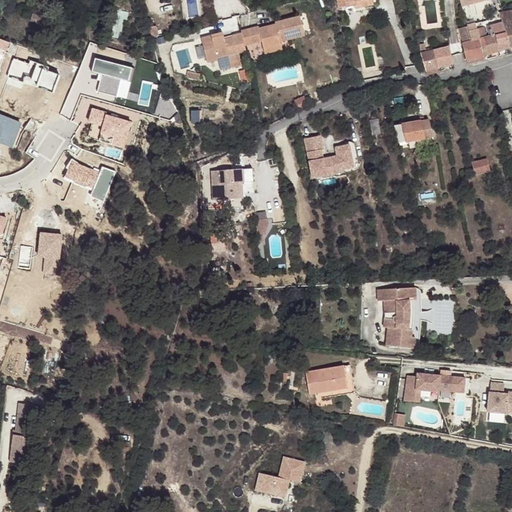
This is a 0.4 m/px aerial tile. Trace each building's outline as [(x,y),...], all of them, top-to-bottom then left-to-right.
[(347,8),(356,6),(362,5),(361,2),(368,0),(336,0),(338,8),(347,7),(347,8)] [(362,5),(356,6),(356,9),(373,6),(372,0),(368,0),(361,2),(362,5)] [(511,8),(501,11),(503,21),(511,46),(511,8)] [(261,26),(250,28),(254,43),(264,40),(266,46),(284,42),(283,40),(307,34),(303,16),(278,23),(278,24),(279,29),(272,30),(271,25),(262,28),(261,26)] [(491,25),(493,36),(495,35),(499,50),(511,46),(503,21),(491,25)] [(464,43),(469,41),(469,40),(467,32),(469,31),(468,27),(461,29),(464,43)] [(244,34),(247,45),(254,43),(250,28),(244,30),(244,34)] [(469,31),(467,32),(469,40),(469,41),(472,41),(476,57),(477,62),(480,61),(487,59),(486,54),(481,38),(480,33),(479,28),(477,29),(469,31)] [(228,46),(226,39),(225,32),(203,38),(209,62),(221,59),(220,56),(231,54),(240,52),(248,50),(247,45),(244,34),(235,37),(237,45),(228,46)] [(493,36),(481,38),(486,54),(499,50),(495,35),(493,36)] [(235,37),(226,39),(228,46),(237,45),(235,37)] [(464,43),(463,43),(467,59),(469,58),(476,57),(472,41),(469,41),(464,43)] [(284,42),(266,46),(267,52),(285,47),(284,42)] [(450,46),(434,50),(438,66),(454,62),(450,46)] [(422,53),(425,67),(426,70),(438,66),(434,50),(422,53)] [(240,52),(231,54),(233,65),(243,63),(240,52)] [(126,65),(97,57),(93,71),(103,74),(98,91),(118,96),(123,76),(126,65)] [(31,65),(16,59),(8,77),(24,83),(26,78),(40,82),(38,88),(53,94),(60,76),(45,70),(46,66),(32,61),(31,65)] [(136,68),(126,65),(123,76),(133,79),(136,68)] [(438,66),(426,70),(427,76),(439,72),(438,66)] [(299,113),(302,111),(306,109),(301,102),(295,105),(299,113)] [(107,113),(93,109),(89,122),(104,126),(102,133),(114,137),(112,145),(124,148),(132,123),(117,119),(110,117),(106,116),(107,113)] [(0,139),(13,144),(21,123),(0,114),(0,139)] [(421,122),(394,126),(398,143),(424,139),(424,138),(432,136),(428,118),(425,118),(426,126),(422,126),(421,122)] [(369,119),(373,135),(380,134),(378,119),(369,119)] [(114,137),(102,133),(100,141),(112,145),(114,137)] [(320,137),(305,140),(313,179),(335,174),(334,172),(344,170),(353,168),(349,146),(339,148),(335,149),(337,158),(323,160),(321,151),(323,151),(320,137)] [(338,145),(339,148),(349,146),(353,168),(344,170),(344,173),(353,171),(354,171),(355,171),(355,170),(356,170),(357,169),(357,168),(358,168),(358,167),(358,166),(358,165),(355,148),(355,147),(354,147),(354,146),(353,146),(353,145),(352,144),(351,144),(350,143),(349,143),(348,143),(338,145)] [(478,172),(494,168),(491,157),(476,161),(478,172)] [(83,166),(72,160),(67,168),(70,170),(67,178),(74,181),(74,183),(88,188),(89,186),(95,188),(93,193),(107,198),(117,171),(103,166),(101,172),(83,166)] [(245,192),(254,191),(253,168),(214,170),(215,199),(245,197),(245,192)] [(267,220),(257,221),(258,235),(265,235),(267,224),(267,220)] [(61,235),(40,233),(38,253),(45,253),(44,257),(43,273),(57,275),(61,235)] [(212,234),(212,243),(226,242),(226,233),(220,234),(212,234)] [(418,288),(398,290),(398,300),(387,301),(388,314),(390,314),(390,319),(387,319),(386,328),(390,328),(389,336),(398,337),(397,347),(416,349),(417,338),(414,337),(415,330),(408,329),(409,312),(412,312),(411,301),(415,301),(419,301),(418,288)] [(398,290),(380,291),(380,301),(387,301),(398,300),(398,290)] [(398,337),(389,336),(388,346),(397,347),(398,337)] [(308,372),(312,392),(349,385),(346,365),(308,372)] [(420,377),(411,376),(407,401),(422,402),(423,390),(442,392),(442,391),(472,393),(473,379),(453,377),(454,371),(444,370),(444,376),(420,374),(420,377)] [(507,385),(494,384),(493,393),(492,393),(491,412),(511,414),(511,393),(511,395),(506,395),(506,392),(507,385)] [(39,422),(41,411),(38,410),(23,408),(18,440),(15,440),(13,458),(31,461),(37,421),(39,422)] [(408,414),(399,413),(397,425),(406,426),(408,414)] [(305,462),(284,457),(279,477),(260,473),(256,490),(286,497),(289,480),(300,482),(305,462)] [(32,485),(24,483),(22,492),(31,493),(32,485)]
